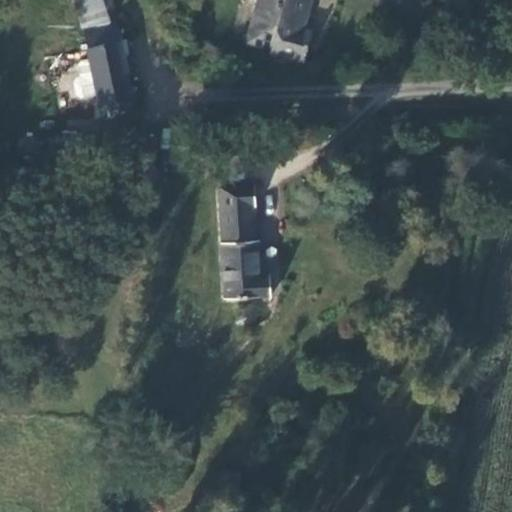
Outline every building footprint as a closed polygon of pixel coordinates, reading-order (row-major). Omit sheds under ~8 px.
[(64,0),(66,5),(70,10),(78,10),(83,6),(84,0),(64,0)] [(306,0),(254,0),(241,51),(264,58),(263,62),(296,72),(303,47),(294,42),(306,0)] [(109,34),(78,37),(93,126),(123,122),(119,109),(122,107),(109,34)] [(248,195),(211,196),(215,252),(212,253),(215,308),(261,307),(261,285),(250,284),(249,249),(246,249),(245,216),(246,214),(248,195)] [(225,483),(209,480),(205,506),(221,508),(225,483)] [(297,511),(300,490),(239,482),(236,511),(242,511),(297,511)]
